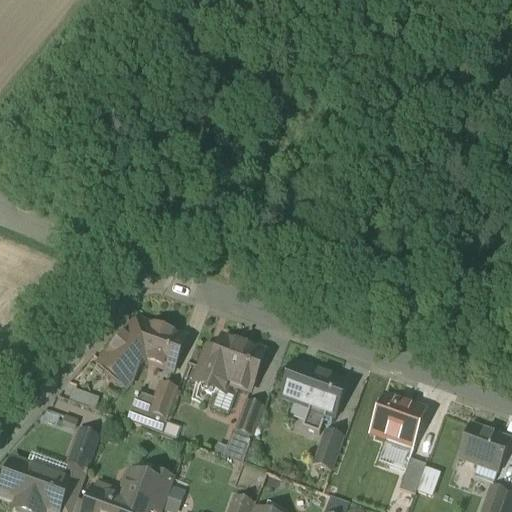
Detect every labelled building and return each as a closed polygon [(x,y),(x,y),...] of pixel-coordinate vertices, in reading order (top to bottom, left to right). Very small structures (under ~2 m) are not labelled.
[(186,341),(138,324),(123,340),(122,339),(110,352),(112,354),(101,367),(102,368),(104,365),(129,387),(131,385),(139,363),(151,367),(151,365),(174,374),(186,341)] [(265,355),(224,340),(218,355),(211,353),(207,355),(196,386),(201,388),(204,394),(214,398),(219,395),(220,394),(225,396),(229,387),(242,392),(244,386),(253,389),(265,355)] [(349,385),(293,365),(281,401),(310,411),(303,431),(320,437),(327,417),(336,420),(349,385)] [(156,405),(137,398),(127,424),(163,437),(169,420),(167,420),(177,393),(162,387),(156,405)] [(427,413),(385,398),(371,436),(414,451),(427,413)] [(263,410),(248,404),(227,461),(244,467),(254,438),(253,437),(263,410)] [(487,432),(471,427),(459,460),(499,475),(511,443),(486,434),(487,432)] [(80,433),(68,467),(70,468),(87,474),(87,473),(99,440),(80,433)] [(344,440),(327,434),(315,468),(332,474),(344,440)] [(46,476),(30,470),(29,466),(17,462),(13,464),(9,475),(5,474),(0,488),(0,497),(18,504),(15,511),(16,511),(60,511),(70,485),(65,483),(46,476)] [(411,462),(400,492),(416,497),(427,467),(411,462)] [(87,474),(70,468),(65,483),(70,485),(60,511),(75,511),(79,502),(89,474),(87,473),(87,474)] [(118,500),(96,491),(95,490),(89,506),(79,502),(75,511),(149,511),(150,511),(159,485),(152,482),(132,475),(131,477),(127,479),(123,488),(125,493),(124,498),(118,500)] [(164,511),(175,483),(155,475),(152,482),(159,485),(150,511),(151,511),(164,511)] [(492,489),(483,511),(500,511),(507,494),(492,489)] [(511,511),(511,497),(508,496),(502,511),(511,511)] [(236,499),(231,511),(251,511),(254,506),(236,499)]
